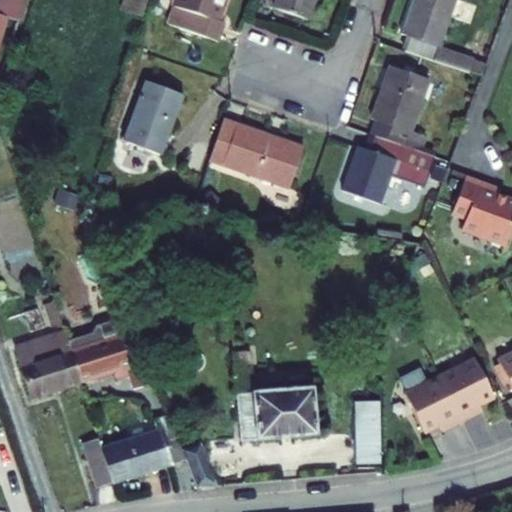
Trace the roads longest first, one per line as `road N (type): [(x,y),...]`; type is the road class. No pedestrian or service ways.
road 1 (tertiary): [(195,511),(420,488)]
road 2 (residential): [(368,0),(332,82),(308,86),(248,69)]
